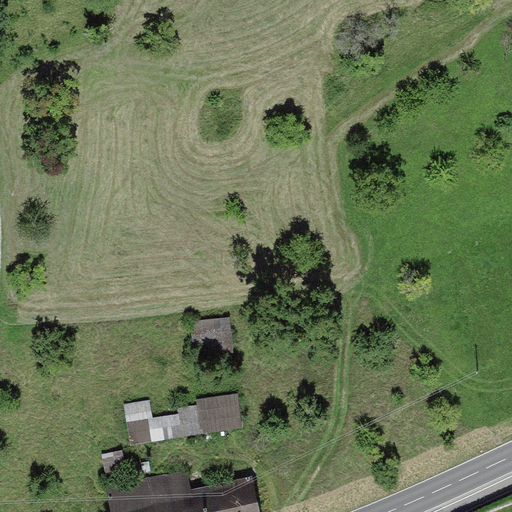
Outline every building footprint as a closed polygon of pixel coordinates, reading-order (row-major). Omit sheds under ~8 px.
[(232,317),(193,323),(197,353),(236,348),(232,317)] [(181,413),(185,438),(245,429),(239,394),(199,400),(200,406),(181,409),(181,413)] [(125,404),(132,446),(185,438),(181,413),(154,417),(151,400),(125,404)] [(110,480),(130,475),(123,447),(103,452),(110,480)] [(189,471),(110,487),(115,511),(263,511),(256,477),(193,490),(189,471)]
